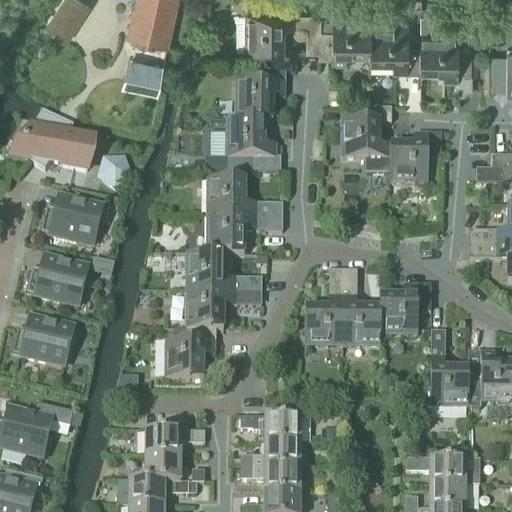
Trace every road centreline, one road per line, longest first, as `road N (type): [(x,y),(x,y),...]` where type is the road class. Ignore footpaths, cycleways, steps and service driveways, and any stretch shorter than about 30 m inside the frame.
road 1 (residential): [(301,240),(286,319),(223,407),(226,511)]
road 2 (residential): [(301,240),(310,82)]
road 3 (residential): [(440,272),(301,240)]
